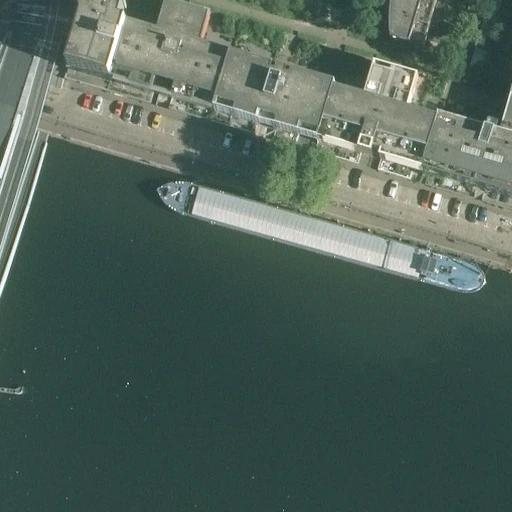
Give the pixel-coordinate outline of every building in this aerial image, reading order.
[(127,11),(125,0),(78,0),(82,20),(82,21),(119,32),(119,29),(125,11),(126,11),(126,12),(127,11)] [(423,50),(437,0),(392,0),(391,6),(390,14),(390,20),(390,26),(390,32),(391,38),(391,41),(423,50)] [(497,16),(502,1),(501,0),(490,0),(486,13),(497,16)] [(214,112),(231,56),(201,48),(210,16),(211,16),(166,2),(166,3),(159,30),(157,35),(127,26),(128,25),(126,25),(124,31),(109,82),(111,82),(153,94),(155,90),(174,95),(172,100),(214,112)] [(492,34),(496,19),(497,16),(486,13),(481,31),(492,34)] [(109,82),(124,31),(119,29),(119,32),(82,21),(67,70),(109,82)] [(487,52),(492,36),(492,34),(481,31),(476,49),(487,52)] [(481,70),(487,52),(476,49),(471,67),(481,70)] [(438,122),(438,121),(407,112),(411,98),(412,98),(418,78),(374,65),(368,86),(370,86),(365,100),(334,91),(335,88),(336,87),(326,84),(315,81),(294,75),(293,75),(291,80),(287,79),(288,74),(278,71),(276,76),(272,75),(274,69),(272,69),(231,56),(214,112),(258,125),(258,124),(258,123),(259,118),(278,124),(277,129),(276,129),(276,130),(309,140),(372,158),(376,144),(385,146),(380,161),(423,173),(438,122)] [(476,88),(481,70),(471,67),(465,85),(476,88)] [(511,199),(511,98),(498,144),(494,143),(499,127),(489,124),(486,135),(481,133),(482,130),(439,117),(438,118),(438,121),(438,122),(423,173),(423,174),(511,199)] [(15,168),(37,175),(42,160),(19,153),(15,168)]
